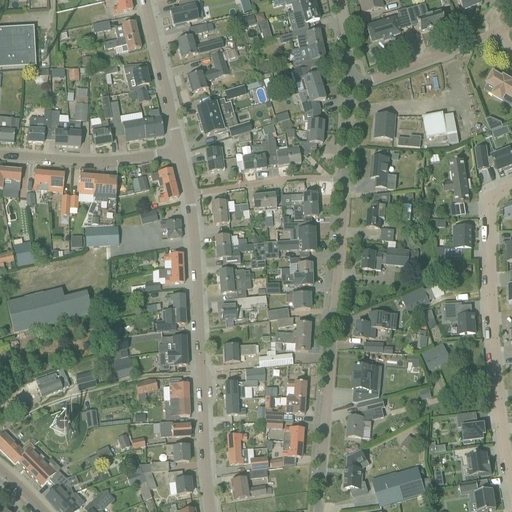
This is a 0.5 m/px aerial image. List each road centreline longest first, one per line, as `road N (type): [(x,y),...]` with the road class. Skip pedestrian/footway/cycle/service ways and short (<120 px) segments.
road 1 (residential): [(344,179),(317,511)]
road 2 (residential): [(208,511),(188,193)]
road 3 (residential): [(511,487),(493,358),(489,214),(492,199),(511,187)]
road 4 (unknown): [(0,428),(129,380),(201,374)]
road 5 (residential): [(179,148),(82,161),(0,154)]
road 6 (track): [(194,244),(123,249),(24,279)]
road 7 (residential): [(188,193),(344,179)]
road 8 (residential): [(179,148),(144,0)]
